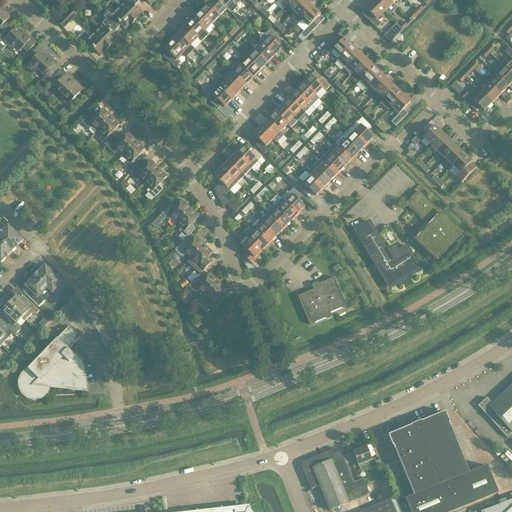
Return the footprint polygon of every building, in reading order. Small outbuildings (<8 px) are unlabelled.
[(126,0),(119,7),(134,23),(138,19),(137,17),(140,13),(134,7),(138,3),(136,0),(135,0),(126,0)] [(227,10),(216,0),(212,0),(207,5),(220,17),(227,10)] [(216,0),(227,10),(234,3),(237,6),(241,2),(239,0),(216,0)] [(253,0),(248,0),(248,1),(253,5),(252,6),(255,9),(259,4),(256,2),(253,0)] [(305,1),(304,0),(291,0),(286,6),(294,13),(305,1)] [(388,0),(376,0),(374,2),(385,12),(385,13),(389,16),(397,8),(393,5),(393,4),(388,0)] [(312,8),(305,1),(294,13),(301,20),(312,8)] [(362,15),(377,30),(381,25),(377,21),(385,13),(385,12),(374,2),(362,15)] [(262,7),(259,4),(255,9),(258,12),(259,11),(263,15),(266,12),(261,8),(262,7)] [(207,5),(200,13),(213,25),(220,17),(207,5)] [(102,17),(116,31),(120,27),(123,30),(128,26),(129,28),(134,23),(119,7),(114,12),(112,9),(109,10),(102,16),(102,17)] [(312,8),(301,20),(308,27),(301,35),(298,38),(302,42),(305,39),(324,20),(312,8)] [(70,10),(58,23),(64,29),(76,16),(70,10)] [(419,14),(415,10),(407,19),(411,22),(419,14)] [(0,12),(0,30),(3,33),(9,27),(5,23),(9,19),(3,14),(2,15),(0,12)] [(116,31),(102,17),(102,16),(99,13),(91,21),(98,28),(93,33),(109,49),(113,45),(111,43),(115,39),(111,35),(116,31)] [(213,25),(200,13),(193,20),(205,32),(213,25)] [(243,24),(247,20),(243,16),(238,21),(243,24)] [(278,29),(281,26),(276,22),(278,19),(276,17),(271,22),(278,29)] [(193,20),(186,28),(198,39),(205,32),(193,20)] [(404,30),(400,26),(398,25),(394,29),(400,34),(404,30)] [(186,28),(179,35),(191,47),(198,39),(186,28)] [(262,45),(275,57),(281,50),(279,48),(284,43),(271,30),(266,35),(259,42),(263,45),(262,45)] [(14,31),(3,43),(11,51),(15,47),(19,52),(23,49),(27,53),(35,45),(26,36),(23,39),(14,31)] [(109,49),(93,33),(88,39),(83,33),(75,41),(85,51),(89,47),(98,56),(102,52),(104,54),(109,49)] [(191,47),(179,35),(172,42),(184,54),(187,51),(191,54),(195,50),(191,47)] [(340,58),(352,46),(344,39),(343,40),(339,36),(321,54),(325,59),(333,51),(340,58)] [(184,54),(172,42),(164,50),(166,52),(162,56),(175,69),(180,64),(177,62),(184,54)] [(275,57),(262,45),(255,52),(268,64),(275,57)] [(340,58),(336,62),(343,69),(359,53),(352,46),(340,58)] [(490,54),(486,50),(482,55),(486,58),(490,54)] [(268,64),(255,52),(248,59),(261,71),(268,64)] [(366,60),(359,53),(343,69),(350,76),(355,72),(366,60)] [(37,55),(25,67),(33,74),(37,70),(44,77),(42,78),(48,83),(54,76),(48,70),(55,64),(50,59),(46,63),(37,55)] [(261,71),(248,59),(244,56),(237,63),(253,79),(261,71)] [(366,60),(355,72),(362,79),(373,67),(366,60)] [(253,79),(237,63),(230,70),(246,86),(253,79)] [(474,70),(471,66),(463,74),(467,78),(474,70)] [(362,79),(358,83),(365,90),(369,86),(381,75),(373,67),(362,79)] [(511,74),(505,68),(497,76),(509,87),(511,83),(511,74)] [(230,70),(223,77),(239,93),(246,86),(230,70)] [(188,81),(192,77),(187,71),(182,75),(188,81)] [(203,73),(195,81),(198,84),(200,81),(201,82),(207,77),(203,73)] [(316,97),(317,97),(323,90),(325,93),(330,88),(315,74),(310,78),(303,85),(316,97)] [(467,78),(463,74),(458,79),(462,83),(467,78)] [(66,75),(52,90),(62,99),(59,101),(66,107),(82,90),(66,75)] [(388,82),(381,75),(369,86),(376,93),(388,82)] [(489,75),(484,80),(489,85),(501,95),(509,87),(497,76),(494,80),(489,75)] [(223,77),(216,84),(232,101),(239,93),(223,77)] [(388,82),(376,93),(384,100),(395,89),(388,82)] [(232,101),(216,84),(215,84),(207,91),(209,94),(205,98),(218,110),(222,106),(225,109),(232,101)] [(316,97),(303,85),(296,93),(311,107),(319,99),(317,97),(316,97)] [(489,85),(482,93),(493,104),(501,95),(489,85)] [(402,96),(395,89),(384,100),(391,108),(402,96)] [(311,107),(296,93),(289,100),(304,115),(311,107)] [(468,93),(462,99),(476,112),(480,108),(484,112),(493,104),(482,93),(474,100),(468,93)] [(402,96),(391,108),(399,115),(391,123),(396,127),(408,115),(403,111),(410,104),(402,96)] [(304,115),(289,100),(282,107),(297,122),(304,115)] [(346,113),(351,107),(348,104),(342,109),(346,113)] [(282,107),(275,114),(287,127),(288,126),(291,129),(297,122),(282,107)] [(96,133),(110,118),(102,110),(93,118),(89,115),(81,123),(88,130),(90,127),(96,133)] [(322,118),(325,121),(330,116),(327,112),(322,118)] [(371,114),(368,117),(372,121),(377,116),(373,112),(371,114)] [(287,127),(275,114),(268,121),(280,134),(281,133),(287,127)] [(118,126),(110,118),(96,133),(101,137),(98,140),(106,148),(114,139),(110,135),(118,126)] [(333,118),(328,124),(331,127),(337,122),(333,118)] [(354,134),(366,146),(374,139),(367,133),(371,128),(362,120),(357,124),(360,127),(354,134)] [(280,134),(268,121),(261,129),(273,141),(274,141),(276,143),(284,135),(281,133),(280,134)] [(313,127),(308,132),(311,135),(316,130),(313,127)] [(411,143),(412,144),(415,146),(415,147),(423,139),(430,146),(441,134),(434,127),(427,135),(423,131),(411,143)] [(273,141),(261,129),(253,137),(260,144),(256,148),(264,156),(269,151),(266,149),(273,141)] [(77,136),(71,130),(68,133),(74,139),(77,136)] [(319,133),(314,138),(317,141),(322,136),(319,133)] [(114,139),(106,148),(113,155),(116,152),(121,158),(135,143),(127,134),(118,143),(114,139)] [(354,134),(346,142),(359,154),(366,146),(354,134)] [(449,141),(441,134),(430,146),(437,153),(449,141)] [(449,141),(437,153),(445,160),(456,149),(449,141)] [(299,142),(294,147),(297,150),(302,145),(299,142)] [(346,142),(340,148),(339,149),(352,161),(359,154),(346,142)] [(135,143),(121,158),(126,162),(123,165),(131,172),(136,166),(139,163),(135,159),(143,151),(135,143)] [(339,149),(340,148),(335,144),(328,152),(345,168),(352,161),(339,149)] [(300,153),(303,156),(308,151),(305,147),(300,153)] [(243,149),(236,156),(251,171),(263,159),(254,150),(249,155),(243,149)] [(456,149),(445,160),(452,167),(463,156),(456,149)] [(345,168),(328,152),(321,159),(338,176),(345,168)] [(251,171),(236,156),(229,164),(241,175),(244,178),(251,171)] [(463,156),(452,167),(459,175),(456,178),(461,183),(475,169),(470,164),(471,163),(463,156)] [(338,176),(321,159),(314,166),(331,183),(338,176)] [(136,166),(131,172),(127,175),(128,175),(125,178),(127,179),(130,177),(135,182),(137,180),(143,185),(157,170),(149,162),(141,170),(136,166)] [(229,164),(222,171),(237,185),(244,178),(241,175),(229,164)] [(269,166),(264,170),(270,176),(275,171),(271,167),(269,166)] [(331,183),(314,166),(307,173),(311,177),(311,178),(324,190),(331,183)] [(157,170),(143,185),(148,190),(145,193),(153,200),(162,191),(157,187),(166,178),(157,170)] [(237,185),(222,171),(214,179),(221,185),(217,190),(225,198),(237,185)] [(324,190),(311,178),(304,185),(301,183),(296,187),(305,196),(309,192),(316,198),(324,190)] [(265,188),(260,193),(263,196),(268,191),(265,188)] [(292,197),(286,204),(285,204),(298,217),(306,209),(299,203),(303,198),(294,190),(289,194),(292,197)] [(419,194),(408,206),(430,227),(416,242),(437,261),(462,235),(419,194)] [(226,204),(230,209),(239,200),(235,196),(226,204)] [(282,199),(274,207),(291,224),(298,217),(285,204),(286,204),(282,199)] [(239,200),(230,209),(235,213),(243,204),(239,200)] [(177,225),(191,210),(183,202),(174,211),(169,207),(153,224),(157,228),(164,221),(167,224),(171,220),(177,225)] [(250,203),(245,208),(249,211),(254,206),(250,203)] [(291,224),(274,207),(267,214),(284,231),(291,224)] [(199,218),(191,210),(177,225),(181,230),(178,233),(186,240),(195,232),(190,227),(199,218)] [(284,231),(267,214),(260,222),(277,239),(284,231)] [(260,222),(252,229),(270,246),(277,239),(260,222)] [(369,224),(355,232),(389,289),(420,271),(407,249),(390,259),(369,224)] [(0,240),(12,251),(23,240),(8,226),(4,230),(3,229),(2,229),(1,229),(0,228),(0,240)] [(270,246),(252,229),(246,236),(250,240),(250,241),(262,253),(270,246)] [(190,261),(205,247),(196,238),(187,247),(183,243),(175,251),(182,259),(185,256),(190,261)] [(12,251),(0,240),(0,261),(1,263),(12,251)] [(262,253),(250,241),(242,248),(248,254),(243,258),(252,266),(256,262),(255,261),(262,253)] [(205,247),(190,261),(195,266),(192,268),(200,276),(209,268),(213,264),(208,259),(212,255),(205,247)] [(28,288),(23,292),(41,309),(45,304),(43,302),(45,300),(44,299),(48,294),(50,295),(52,293),(62,283),(45,266),(26,286),(28,288)] [(55,276),(62,283),(65,280),(62,277),(58,272),(55,276)] [(191,283),(196,278),(198,276),(194,272),(187,279),(191,283)] [(203,298),(218,283),(210,275),(201,283),(197,279),(188,288),(196,295),(198,293),(203,298)] [(319,290),(298,299),(310,327),(327,320),(326,317),(347,308),(334,280),(318,287),(319,290)] [(226,291),(218,283),(203,298),(208,303),(206,305),(213,313),(222,304),(218,300),(226,291)] [(16,296),(8,304),(22,318),(25,321),(33,313),(34,314),(36,314),(40,311),(25,296),(20,301),(16,296)] [(22,318),(8,304),(0,312),(0,320),(10,330),(12,329),(16,333),(20,330),(20,326),(17,323),(22,318)] [(57,313),(53,310),(49,314),(52,318),(57,313)] [(10,330),(0,320),(0,344),(1,346),(9,338),(6,334),(10,330)] [(202,325),(198,321),(193,325),(198,330),(202,325)] [(19,382),(18,383),(18,385),(19,386),(19,387),(19,388),(19,389),(20,391),(21,392),(22,394),(24,396),(25,397),(26,398),(27,398),(29,399),(30,400),(32,400),(33,400),(34,400),(36,400),(38,400),(39,400),(40,399),(42,399),(43,398),(44,397),(45,396),(47,395),(47,394),(48,393),(49,391),(50,390),(51,389),(51,388),(86,390),(82,363),(68,349),(80,338),(69,327),(28,369),(27,369),(26,370),(24,371),(23,373),(21,374),(21,375),(20,376),(20,378),(19,379),(19,381),(19,382)] [(487,399),(478,407),(507,438),(511,433),(511,386),(492,405),(487,399)] [(445,413),(388,436),(394,451),(394,450),(413,497),(405,500),(409,511),(453,511),(498,494),(486,467),(469,474),(450,428),(451,427),(445,413)] [(366,447),(353,453),(358,466),(360,470),(369,466),(371,470),(377,468),(375,463),(374,460),(372,461),(366,447)] [(304,463),(302,467),(311,490),(319,487),(329,511),(350,503),(349,503),(369,495),(364,481),(354,485),(341,451),(336,449),(304,463)] [(378,507),(365,511),(395,511),(391,502),(389,496),(376,500),(378,507)] [(511,511),(511,500),(482,511),(511,511)]
